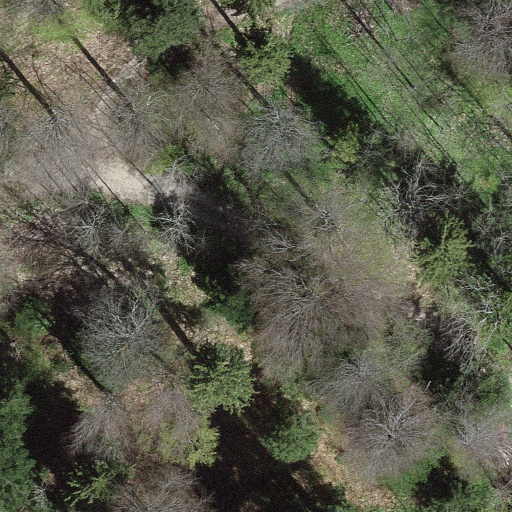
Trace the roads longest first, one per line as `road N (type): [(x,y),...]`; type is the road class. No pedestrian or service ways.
road 1 (track): [(0,181),(51,170),(125,174),(344,270),(455,339),(511,389)]
road 2 (track): [(125,174),(115,125),(125,69),(162,32),(225,8),(281,0)]
